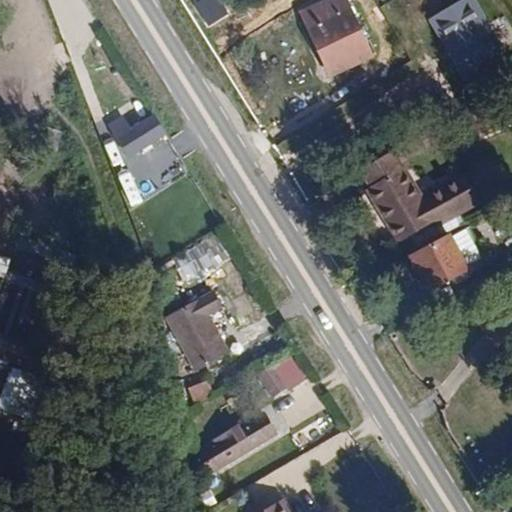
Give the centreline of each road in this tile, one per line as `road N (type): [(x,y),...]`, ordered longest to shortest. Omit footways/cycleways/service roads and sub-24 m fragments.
road 1 (secondary): [(128,0),(450,511)]
road 2 (track): [(32,24),(0,157)]
